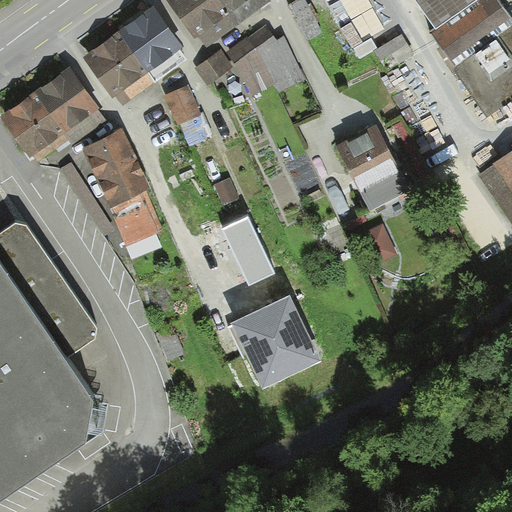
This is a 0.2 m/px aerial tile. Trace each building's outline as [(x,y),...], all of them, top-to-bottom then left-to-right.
[(255,0),(160,0),(189,43),(255,0)] [(299,0),(295,0),(284,7),(302,35),(316,26),(299,0)] [(374,0),(318,0),(341,40),(383,17),(374,0)] [(402,0),(483,112),(511,91),(511,23),(495,0),(402,0)] [(183,50),(152,7),(81,58),(113,101),(183,50)] [(271,26),(224,52),(249,95),(295,68),(271,26)] [(407,54),(398,39),(374,54),(384,69),(407,54)] [(216,54),(193,70),(204,84),(226,68),(216,54)] [(95,106),(67,66),(0,113),(0,119),(26,155),(95,106)] [(183,89),(161,97),(172,125),(176,123),(185,146),(212,137),(202,109),(192,113),(183,89)] [(172,147),(156,110),(73,147),(121,254),(164,235),(133,164),(172,147)] [(374,130),(339,146),(366,204),(401,187),(374,130)] [(511,149),(477,173),(511,223),(511,222),(511,149)] [(0,497),(85,438),(92,401),(60,356),(98,330),(18,215),(0,227),(0,497)]
